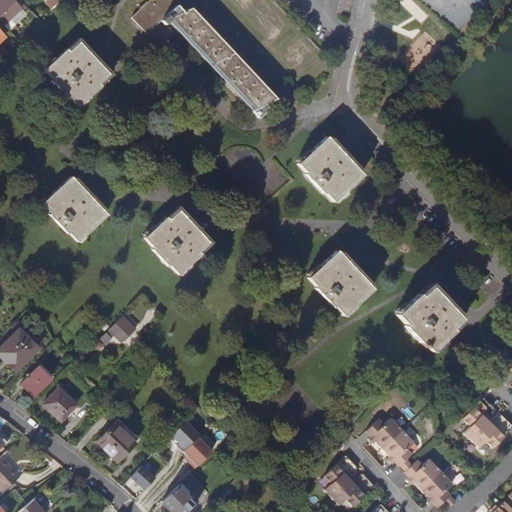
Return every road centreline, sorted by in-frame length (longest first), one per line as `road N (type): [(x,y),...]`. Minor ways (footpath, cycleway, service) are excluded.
road 1 (residential): [(365,0),(347,107),(362,134),(511,279)]
road 2 (residential): [(0,410),(131,511)]
